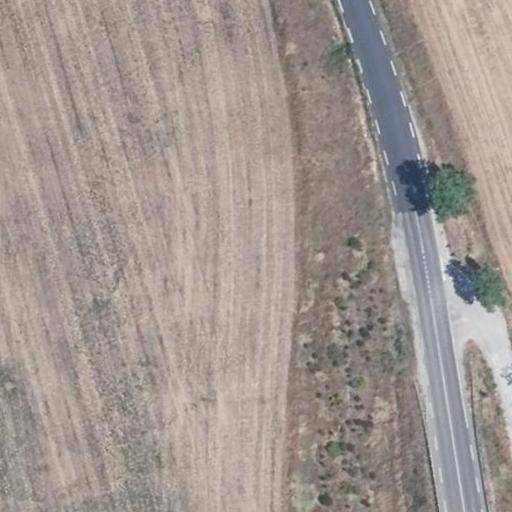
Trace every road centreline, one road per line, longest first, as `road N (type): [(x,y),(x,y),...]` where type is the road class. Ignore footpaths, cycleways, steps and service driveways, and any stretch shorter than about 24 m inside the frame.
road 1 (tertiary): [(467,511),(403,126),(353,0)]
road 2 (track): [(511,397),(468,292),(420,240)]
